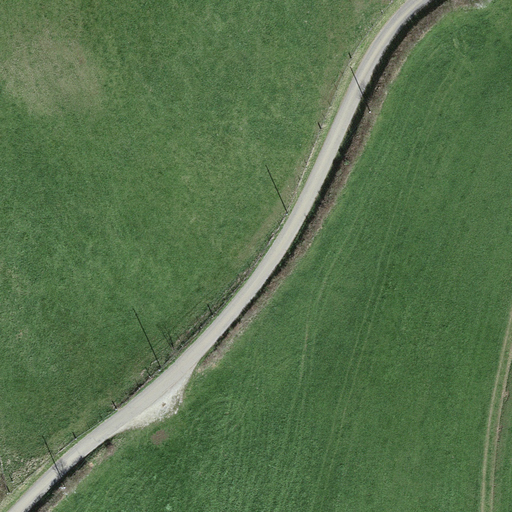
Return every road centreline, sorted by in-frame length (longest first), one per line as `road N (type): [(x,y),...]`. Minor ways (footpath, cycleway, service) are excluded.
road 1 (unclassified): [(20,511),(202,344),(259,275),(293,224),(375,53),(421,0)]
road 2 (track): [(511,329),(486,511)]
